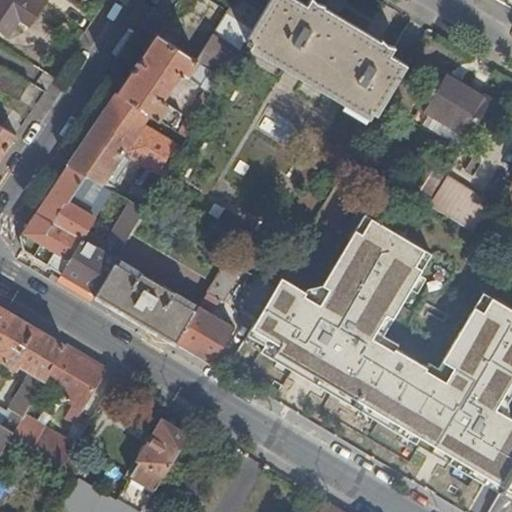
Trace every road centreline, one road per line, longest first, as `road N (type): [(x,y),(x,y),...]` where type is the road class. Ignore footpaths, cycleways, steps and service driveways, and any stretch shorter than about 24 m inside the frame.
road 1 (secondary): [(0,270),(411,511)]
road 2 (unclassified): [(0,210),(139,0)]
